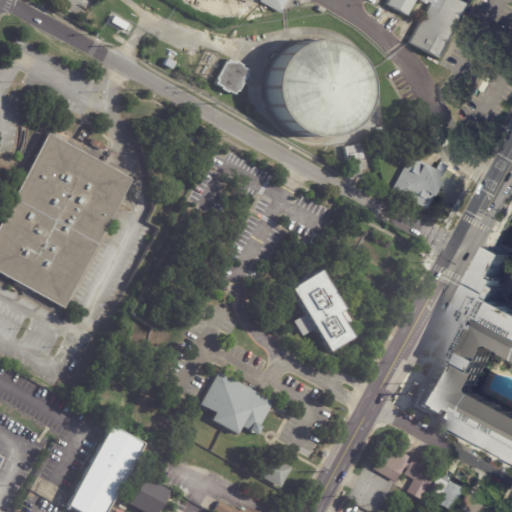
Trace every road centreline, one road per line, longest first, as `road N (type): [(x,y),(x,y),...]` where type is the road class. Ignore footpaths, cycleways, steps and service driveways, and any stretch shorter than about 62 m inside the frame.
road 1 (residential): [(454,251),(2,0)]
road 2 (secondary): [(511,145),(312,511)]
road 3 (residential): [(511,481),(372,401)]
